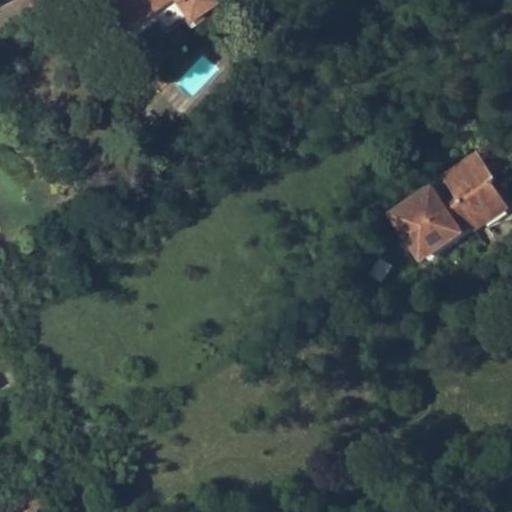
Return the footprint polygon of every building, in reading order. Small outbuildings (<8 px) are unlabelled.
[(214,5),(210,0),(96,0),(118,31),(162,0),(175,0),(190,21),(214,5)] [(431,186),(391,214),(421,257),(472,222),(480,216),(484,221),(488,228),(511,218),(511,201),(506,206),(489,182),(494,179),(477,154),(446,176),(457,191),(441,202),(431,186)] [(511,196),(498,176),(494,179),(489,182),(506,206),(511,201),(511,196)] [(484,221),(480,216),(472,222),(475,227),(484,221)] [(48,500),(41,486),(23,496),(31,510),(48,500)] [(32,511),(31,510),(23,496),(0,509),(0,511),(32,511)]
